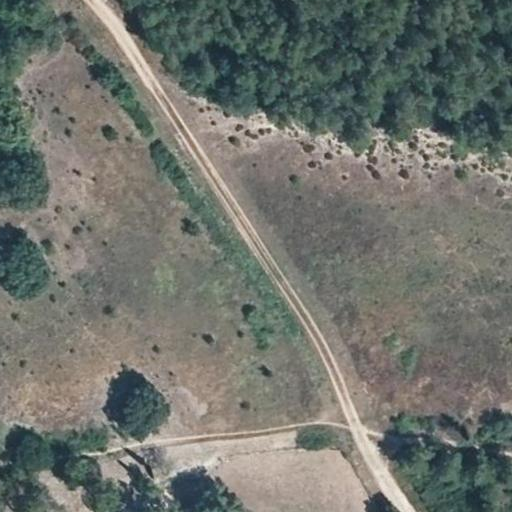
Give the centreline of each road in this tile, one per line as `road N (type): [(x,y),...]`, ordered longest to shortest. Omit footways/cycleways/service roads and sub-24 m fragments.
road 1 (track): [(93,0),(142,63),(407,511)]
road 2 (track): [(511,454),(455,436),(359,425),(29,456),(0,467)]
